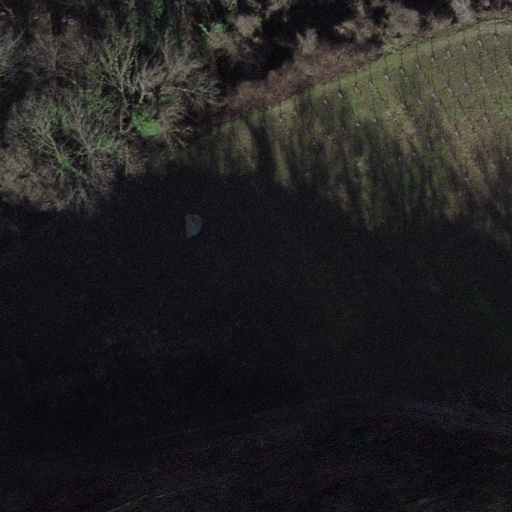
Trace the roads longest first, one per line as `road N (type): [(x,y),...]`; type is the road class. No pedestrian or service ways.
road 1 (track): [(0,479),(387,408),(511,436)]
road 2 (track): [(60,0),(65,33),(0,103)]
